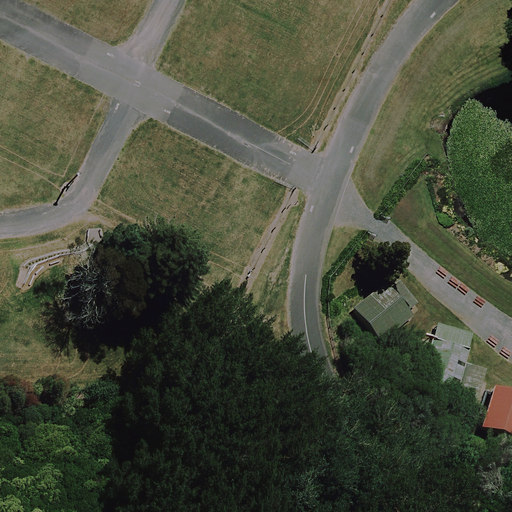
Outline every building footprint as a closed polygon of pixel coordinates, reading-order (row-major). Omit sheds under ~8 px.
[(382,9),(365,0),(215,0),(132,163),(267,232),(382,9)] [(0,210),(66,78),(0,45),(0,210)] [(409,318),(381,285),(351,310),(379,343),(409,318)] [(435,326),(430,342),(466,353),(470,337),(435,326)] [(466,353),(430,342),(414,397),(450,407),(452,398),(462,366),(466,353)] [(483,372),(462,366),(452,398),(474,404),(483,372)] [(511,397),(489,390),(478,429),(511,439),(511,397)]
